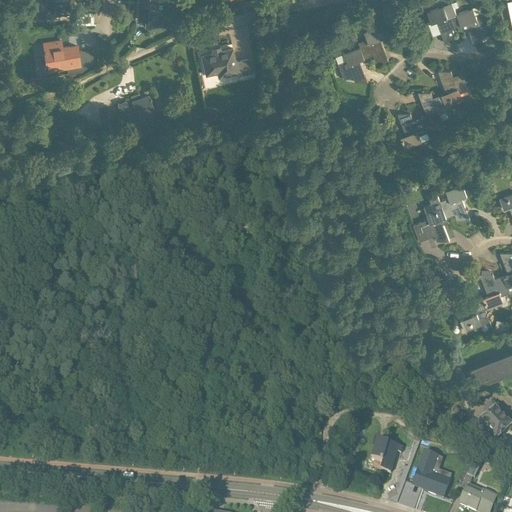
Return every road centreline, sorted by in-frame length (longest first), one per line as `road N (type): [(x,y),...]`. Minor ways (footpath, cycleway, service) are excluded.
road 1 (tertiary): [(176,484),(0,469)]
road 2 (residential): [(511,49),(467,59),(415,54),(384,89)]
road 3 (residential): [(206,29),(334,0)]
